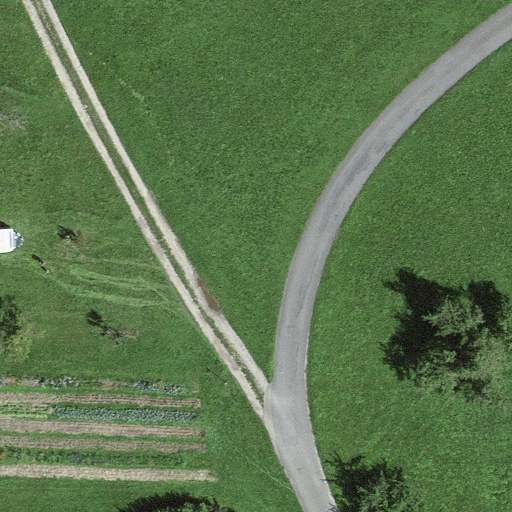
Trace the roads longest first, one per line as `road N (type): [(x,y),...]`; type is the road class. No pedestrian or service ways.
road 1 (unclassified): [(324,511),(302,472),(292,378),(304,274),(351,183),(426,100),(511,31)]
road 2 (track): [(302,472),(96,117),(43,0)]
